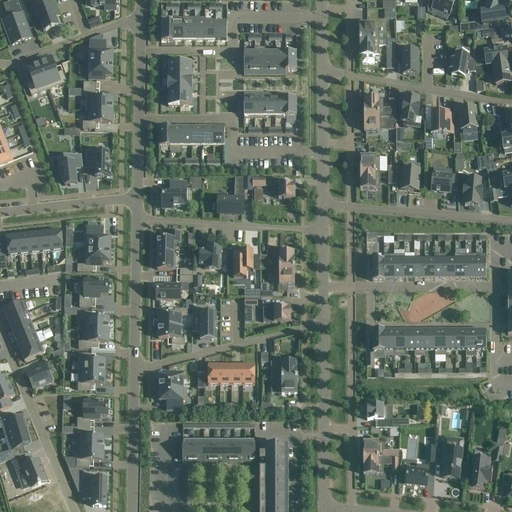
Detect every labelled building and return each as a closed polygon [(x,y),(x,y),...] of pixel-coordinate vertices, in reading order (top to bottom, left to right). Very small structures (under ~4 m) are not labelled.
[(23,15),(17,0),(16,0),(8,3),(10,7),(14,18),(2,22),(12,47),(32,39),(23,15)] [(92,0),(92,8),(105,8),(105,12),(115,12),(115,0),(92,0)] [(427,0),(428,13),(428,14),(430,15),(447,21),(450,15),(454,16),(458,8),(458,3),(455,2),(456,0),(455,0),(427,0)] [(480,12),(482,23),(468,25),(469,33),(474,33),(488,31),(487,25),(505,22),(505,19),(503,9),(499,9),(501,4),(490,0),(487,0),(483,11),(480,12)] [(58,17),(60,17),(55,3),(35,10),(43,32),(50,30),(49,30),(59,27),(56,18),(58,17)] [(425,22),(425,9),(417,9),(417,22),(425,22)] [(385,10),(385,16),(391,16),(391,20),(395,20),(395,10),(389,10),(385,10)] [(172,18),(161,18),(161,39),(161,40),(161,43),(166,43),(172,43),(172,42),(172,24),(172,18)] [(194,19),(183,19),(183,24),(183,42),(194,42),(194,19)] [(205,19),(194,19),(194,42),(205,42),(205,21),(205,19)] [(205,21),(205,42),(211,42),(216,42),(216,24),(216,21),(205,21)] [(172,24),(172,42),(183,42),(183,24),(172,24)] [(227,42),(227,24),(216,24),(216,42),(227,42)] [(360,41),(387,41),(387,34),(379,34),(379,26),(375,26),(375,24),(360,24),(360,41)] [(500,30),(490,31),(491,42),(502,41),(500,30)] [(360,41),(360,57),(375,57),(375,56),(379,56),(379,47),(387,47),(387,41),(360,41)] [(85,65),(112,65),(113,58),(113,53),(111,53),(105,53),(105,43),(90,42),(90,49),(85,49),(85,65)] [(486,67),(507,64),(505,50),(503,51),(503,46),(489,48),(490,52),(484,53),(486,67)] [(265,49),(255,49),(255,51),(255,66),(255,72),(257,72),(265,72),(265,51),(265,49)] [(255,66),(255,51),(254,51),(244,51),(244,72),(255,72),(255,66)] [(275,54),(275,51),(266,51),(265,51),(265,72),(275,72),(275,54)] [(296,51),(285,51),(285,54),(285,72),(297,72),(296,51)] [(403,51),(403,75),(418,75),(418,51),(403,51)] [(476,74),(475,55),(474,55),(474,56),(469,56),(469,55),(468,55),(468,56),(456,54),(456,53),(455,53),(454,59),(452,58),(451,58),(449,69),(450,69),(452,69),(451,77),(452,77),(452,76),(464,78),(464,79),(465,79),(467,72),(468,72),(468,74),(469,74),(469,73),(474,73),(474,74),(476,74)] [(285,72),(285,54),(275,54),(275,72),(285,72)] [(52,61),(40,65),(49,91),(67,84),(63,72),(57,74),(52,61)] [(168,63),(168,78),(180,78),(180,63),(168,63)] [(192,78),(192,63),(180,63),(180,78),(192,78)] [(486,67),(490,67),(493,85),(496,84),(496,86),(510,84),(507,64),(486,67)] [(40,65),(28,69),(33,83),(27,85),(31,97),(49,91),(40,65)] [(85,65),(90,66),(89,81),(105,81),(105,78),(112,78),(112,75),(113,75),(113,70),(112,70),(112,65),(85,65)] [(168,80),(168,91),(168,93),(180,93),(180,78),(168,78),(168,80)] [(192,91),(192,80),(192,78),(180,78),(180,93),(192,93),(192,91)] [(168,108),(180,108),(180,93),(168,93),(168,103),(168,108)] [(192,93),(180,93),(180,108),(188,108),(189,108),(192,108),(192,103),(192,95),(192,93)] [(406,97),(405,104),(404,104),(402,116),(403,116),(402,123),(414,125),(415,118),(418,118),(420,106),(417,106),(418,99),(406,97)] [(255,99),(244,99),(244,120),(255,120),(255,99)] [(265,99),(255,99),(255,120),(265,120),(265,118),(265,99)] [(265,99),(265,118),(275,118),(275,99),(265,99)] [(285,118),(285,99),(275,99),(275,118),(275,120),(285,120),(285,118)] [(285,99),(285,118),(297,118),(297,99),(285,99)] [(383,115),(383,100),(379,100),(379,99),(364,99),(364,116),(379,115),(383,115)] [(112,112),(113,101),(87,100),(86,111),(112,112)] [(462,130),(463,136),(477,134),(477,128),(475,109),(459,110),(461,130),(462,130)] [(508,128),(509,136),(509,137),(511,136),(511,115),(508,116),(507,111),(492,109),(494,117),(500,118),(502,128),(508,128)] [(86,111),(86,112),(89,113),(89,123),(83,123),(83,130),(96,130),(96,124),(112,124),(112,119),(113,119),(113,114),(112,114),(112,112),(86,111)] [(431,113),(431,135),(454,135),(454,115),(450,115),(450,113),(431,113)] [(379,132),(379,115),(364,116),(364,132),(379,132)] [(159,128),(159,148),(170,148),(170,128),(159,128)] [(171,128),(170,128),(170,152),(181,152),(181,147),(181,129),(171,129),(171,128)] [(192,147),(192,129),(181,129),(181,147),(192,147)] [(203,147),(203,129),(192,129),(192,147),(203,147)] [(213,147),(213,129),(203,129),(203,147),(213,147)] [(225,140),(225,129),(213,129),(213,147),(225,147),(225,145),(225,140)] [(511,154),(511,136),(509,137),(509,136),(502,137),(504,151),(505,156),(511,154)] [(0,143),(0,155),(9,151),(5,141),(0,143)] [(93,154),(86,154),(85,169),(96,169),(95,177),(112,178),(112,167),(109,167),(109,149),(93,149),(93,154)] [(0,155),(0,167),(13,162),(9,151),(0,155)] [(485,156),(486,166),(493,165),(492,155),(485,156)] [(82,156),(57,159),(58,172),(64,171),(64,176),(65,186),(70,185),(70,186),(78,185),(76,171),(83,170),(82,156)] [(380,173),(379,158),(375,158),(375,157),(360,157),(360,174),(380,173)] [(478,171),(486,170),(486,166),(485,158),(477,159),(478,171)] [(418,191),(420,166),(404,164),(402,190),(418,191)] [(486,170),(487,173),(497,172),(496,165),(493,165),(486,166),(486,170)] [(451,176),(452,171),(434,170),(432,193),(450,194),(450,192),(457,192),(457,193),(458,193),(457,176),(456,176),(456,177),(451,176)] [(360,174),(360,190),(376,190),(376,188),(380,188),(380,174),(380,173),(360,174)] [(388,173),(388,185),(396,185),(396,173),(388,173)] [(508,190),(508,189),(511,188),(511,174),(503,176),(504,180),(499,181),(500,191),(508,190)] [(219,215),(242,216),(243,201),(244,201),(245,191),(244,191),(244,179),(235,178),(235,179),(234,201),(219,200),(219,215)] [(244,179),(244,191),(245,191),(252,191),(252,179),(244,179)] [(253,179),(253,187),(266,187),(266,179),(253,179)] [(480,181),(468,180),(467,188),(464,188),(463,198),(466,198),(465,207),(478,208),(479,199),(482,200),(483,189),(480,189),(480,181)] [(162,205),(162,210),(164,210),(173,210),(173,207),(189,207),(189,191),(189,190),(186,190),(186,183),(185,183),(183,183),(171,183),(171,194),(163,194),(163,205),(162,205)] [(295,184),(274,185),(275,199),(279,199),(279,200),(295,200),(295,184)] [(496,191),(489,192),(490,204),(497,203),(496,191)] [(85,251),(110,251),(110,244),(111,244),(111,239),(109,239),(103,239),(103,229),(85,228),(85,251)] [(182,230),(172,230),(172,237),(160,236),(160,252),(176,252),(176,243),(182,243),(182,230)] [(50,233),(52,253),(63,252),(61,232),(50,233)] [(39,234),(41,254),(52,253),(50,233),(39,234)] [(28,235),(30,255),(41,254),(39,234),(28,235)] [(30,255),(28,235),(18,236),(20,256),(30,255)] [(18,236),(6,237),(8,258),(20,256),(18,236)] [(205,267),(205,270),(220,271),(222,249),(220,249),(220,247),(214,247),(214,249),(207,248),(206,252),(200,251),(200,254),(199,266),(205,267)] [(110,251),(85,251),(84,266),(84,267),(93,267),(102,267),(102,264),(110,264),(110,261),(111,256),(110,256),(110,251)] [(241,253),(241,251),(240,251),(241,261),(235,261),(235,259),(234,259),(234,279),(235,279),(235,278),(246,278),(246,279),(247,279),(247,271),(253,271),(253,272),(253,252),(253,253),(250,253),(250,252),(246,252),(246,253),(241,253)] [(160,252),(159,257),(159,262),(159,267),(175,268),(176,252),(160,252)] [(275,255),(275,270),(295,270),(295,253),(279,253),(279,255),(275,255)] [(465,278),(476,278),(476,255),(465,256),(465,278)] [(476,278),(486,278),(486,255),(476,255),(476,278)] [(384,256),(383,256),(383,261),(372,261),(373,283),(384,283),(384,261),(384,256)] [(394,256),(384,256),(384,261),(384,283),(384,282),(384,278),(394,278),(394,261),(394,256)] [(394,278),(404,278),(404,261),(404,256),(394,256),(394,261),(394,278)] [(404,278),(414,278),(414,261),(405,261),(405,256),(404,256),(404,261),(404,278)] [(425,278),(435,278),(435,256),(434,256),(434,260),(425,261),(425,278)] [(435,278),(445,278),(445,256),(435,256),(435,278)] [(445,278),(455,278),(455,256),(455,260),(445,260),(445,256),(445,278)] [(455,278),(465,278),(465,256),(455,256),(455,278)] [(425,278),(425,261),(414,261),(414,278),(425,278)] [(279,293),(288,293),(288,286),(295,286),(295,270),(275,270),(275,285),(279,285),(279,286),(279,293)] [(79,299),(92,299),(100,299),(100,296),(108,296),(108,283),(80,283),(79,299)] [(182,286),(167,286),(167,289),(159,289),(159,302),(182,302),(182,286)] [(79,299),(79,309),(92,309),(92,299),(79,299)] [(4,312),(8,322),(27,314),(23,304),(4,312)] [(263,308),(263,324),(274,324),(291,324),(291,308),(274,308),(263,308)] [(180,328),(180,317),(187,317),(187,310),(174,310),(174,316),(159,316),(159,319),(158,319),(158,324),(159,324),(159,328),(180,328)] [(216,331),(217,331),(217,325),(216,325),(217,313),(201,313),(201,310),(193,310),(192,334),(200,334),(200,341),(216,341),(216,331)] [(8,322),(12,332),(31,324),(27,314),(8,322)] [(82,332),(108,332),(109,320),(92,320),(82,320),(82,321),(82,332)] [(12,332),(16,342),(35,334),(31,324),(12,332)] [(159,340),(172,340),(172,347),(185,347),(185,340),(180,340),(180,328),(159,328),(159,340)] [(384,331),(373,331),(373,352),(384,352),(384,335),(384,331)] [(108,332),(82,332),(82,343),(79,343),(79,350),(92,350),(92,344),(108,344),(108,339),(109,339),(109,334),(108,334),(108,332)] [(16,342),(20,352),(39,344),(35,334),(16,342)] [(394,334),(384,335),(384,352),(384,357),(394,357),(394,334)] [(394,357),(405,357),(405,352),(404,334),(394,334),(394,357)] [(415,352),(415,334),(404,334),(405,352),(415,352)] [(415,357),(425,357),(425,352),(425,334),(415,334),(415,352),(415,357)] [(435,352),(435,334),(425,334),(425,352),(435,352)] [(435,357),(445,357),(445,352),(445,334),(435,334),(435,352),(435,357)] [(445,334),(445,352),(456,352),(455,334),(445,334)] [(466,334),(455,334),(456,352),(466,352),(466,334)] [(466,357),(476,357),(476,352),(476,334),(466,334),(466,352),(466,357)] [(486,334),(476,334),(476,352),(487,352),(486,334)] [(20,352),(25,363),(43,355),(39,344),(20,352)] [(52,355),(55,362),(64,358),(64,350),(52,355)] [(104,374),(105,362),(91,362),(91,355),(78,355),(78,373),(104,374)] [(34,391),(52,383),(44,363),(38,366),(40,370),(27,375),(34,391)] [(297,380),(297,363),(282,363),(271,363),(271,380),(272,380),(278,380),(297,380)] [(220,366),(208,366),(208,387),(220,387),(220,366)] [(231,366),(220,366),(220,387),(231,387),(231,366)] [(243,366),(231,366),(231,387),(243,387),(243,366)] [(255,366),(243,366),(243,387),(255,387),(255,366)] [(104,374),(78,373),(78,392),(91,392),(91,386),(104,386),(104,381),(105,381),(105,376),(104,376),(104,374)] [(160,385),(160,390),(182,390),(182,374),(167,374),(167,377),(160,377),(160,380),(159,380),(159,385),(160,385)] [(0,391),(10,387),(6,377),(1,379),(0,376),(0,391)] [(297,380),(278,380),(278,395),(282,395),(282,396),(297,396),(297,380)] [(0,412),(13,407),(9,400),(15,398),(11,388),(10,387),(0,391),(0,412)] [(160,390),(160,397),(159,397),(159,402),(161,402),(167,402),(167,413),(182,413),(182,390),(160,390)] [(108,404),(84,404),(84,420),(90,420),(99,420),(99,417),(108,417),(108,404)] [(384,406),(367,406),(367,422),(376,422),(376,430),(399,429),(399,427),(408,427),(409,427),(409,421),(401,421),(397,421),(388,421),(388,407),(384,407),(384,406)] [(438,407),(437,415),(445,416),(446,409),(446,407),(438,407)] [(10,415),(0,419),(0,431),(2,431),(5,441),(28,435),(24,420),(16,423),(15,421),(9,424),(7,417),(10,416),(10,415)] [(90,429),(90,420),(84,420),(77,420),(77,429),(90,429)] [(5,463),(25,455),(25,454),(22,455),(20,447),(30,444),(28,435),(5,441),(9,454),(3,456),(5,463)] [(77,450),(103,450),(103,438),(77,438),(77,450)] [(385,439),(384,448),(394,448),(394,440),(385,439)] [(193,465),(193,442),(183,442),(183,465),(193,465)] [(203,465),(203,442),(193,442),(193,465),(203,465)] [(214,465),(214,442),(203,442),(203,465),(214,465)] [(224,465),(224,442),(214,442),(214,465),(224,465)] [(234,465),(234,442),(224,442),(224,465),(234,465)] [(244,465),(244,442),(234,442),(234,465),(244,465)] [(255,465),(255,442),(244,442),(244,465),(255,465)] [(379,443),(363,443),(363,459),(383,459),(392,459),(399,459),(399,452),(383,452),(383,444),(379,444),(379,443)] [(260,447),(260,470),(261,470),(261,477),(264,477),(264,484),(261,484),(261,492),(264,492),(264,498),(261,498),(261,506),(264,506),(264,511),(288,511),(288,447),(260,447)] [(427,448),(426,464),(434,465),(435,448),(427,448)] [(459,481),(462,451),(456,450),(456,449),(454,449),(453,450),(447,449),(443,449),(442,463),(445,463),(443,479),(459,481)] [(103,450),(77,450),(77,468),(89,468),(90,462),(103,462),(103,457),(104,452),(103,452),(103,450)] [(495,451),(493,463),(500,464),(502,453),(495,451)] [(21,459),(11,463),(12,464),(13,464),(17,474),(22,472),(26,481),(28,480),(32,489),(38,486),(41,485),(47,482),(44,475),(44,474),(45,474),(43,469),(42,469),(39,461),(29,465),(26,459),(26,458),(27,458),(26,457),(21,459)] [(490,469),(491,460),(474,458),(472,469),(474,469),(473,481),(471,481),(470,491),(484,492),(485,483),(491,484),(493,469),(490,469)] [(383,459),(363,459),(363,476),(379,476),(379,474),(383,474),(383,467),(392,467),(392,459),(383,459)] [(428,473),(429,469),(416,467),(416,471),(407,470),(405,486),(426,488),(428,473)] [(504,476),(502,486),(510,487),(508,499),(511,499),(511,501),(511,474),(511,478),(504,476)] [(93,508),(106,509),(106,480),(90,480),(90,485),(83,485),(83,500),(93,500),(93,508)]
